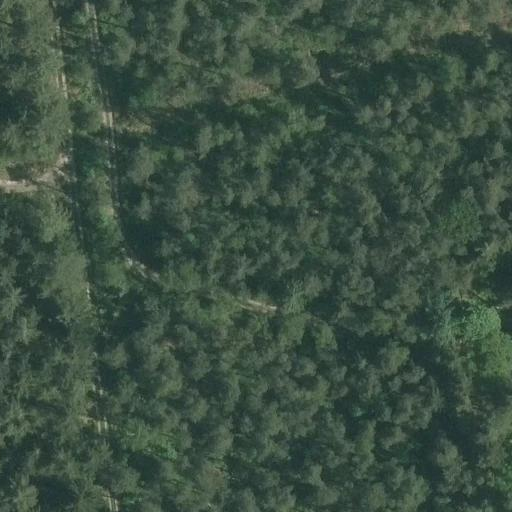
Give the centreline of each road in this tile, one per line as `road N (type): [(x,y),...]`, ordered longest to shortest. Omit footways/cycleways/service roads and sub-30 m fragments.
road 1 (track): [(89,0),(125,257),(153,276),(380,336),(467,338),(511,322)]
road 2 (track): [(49,0),(111,511)]
road 3 (track): [(511,32),(107,130)]
